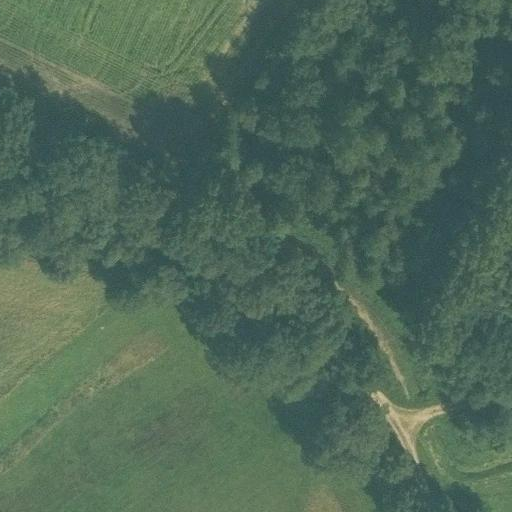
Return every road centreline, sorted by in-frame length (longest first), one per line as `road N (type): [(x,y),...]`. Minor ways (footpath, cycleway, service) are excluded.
road 1 (track): [(0,131),(198,226),(282,280),(393,421),(430,511)]
road 2 (track): [(393,421),(511,389)]
